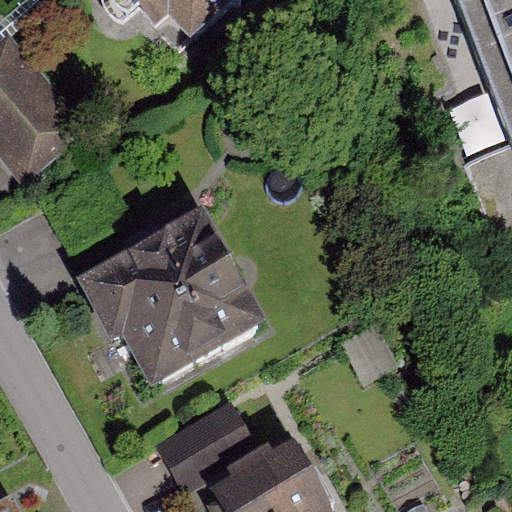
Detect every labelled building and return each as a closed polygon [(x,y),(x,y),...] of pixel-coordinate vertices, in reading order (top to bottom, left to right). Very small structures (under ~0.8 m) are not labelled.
[(130,0),(161,34),(172,25),(194,51),(252,0),(130,0)] [(511,0),(455,0),(511,153),(511,154),(467,171),(494,245),(511,238),(511,0)] [(0,49),(0,163),(24,192),(92,135),(11,40),(0,49)] [(123,347),(153,401),(269,336),(204,221),(77,292),(111,354),(123,347)] [(206,490),(261,460),(233,410),(158,452),(185,502),(206,490)] [(206,490),(217,511),(328,511),(290,444),(261,460),(206,490)]
